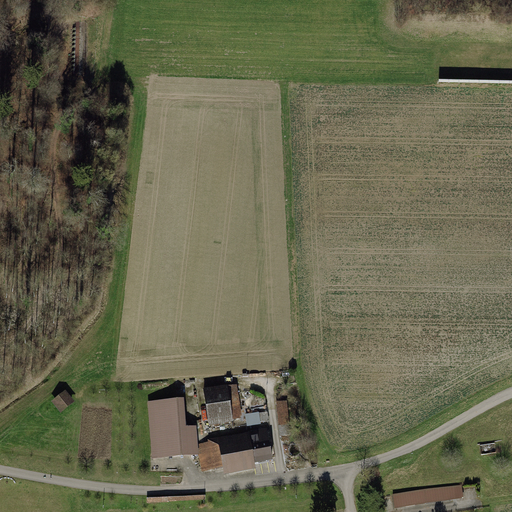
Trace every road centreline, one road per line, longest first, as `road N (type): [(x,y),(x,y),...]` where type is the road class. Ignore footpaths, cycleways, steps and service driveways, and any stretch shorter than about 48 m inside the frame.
road 1 (track): [(110,0),(98,78),(51,150),(55,267),(30,318),(0,351)]
road 2 (residential): [(282,478),(267,382),(200,385),(204,418)]
road 3 (unclassified): [(0,468),(106,487),(195,487)]
road 4 (unclassified): [(346,471),(425,441),(511,394)]
